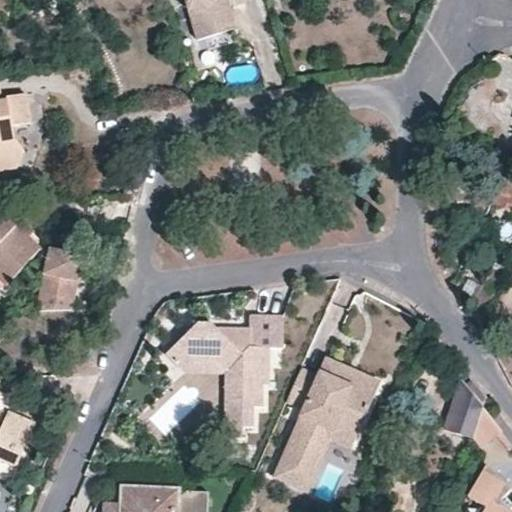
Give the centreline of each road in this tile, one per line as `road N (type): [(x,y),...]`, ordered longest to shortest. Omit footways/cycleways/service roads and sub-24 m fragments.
road 1 (residential): [(147,282),(142,270),(170,130),(184,115),(387,91),(423,98)]
road 2 (residential): [(147,282),(166,286),(347,259),(404,267)]
road 3 (residential): [(51,511),(147,282)]
road 4 (residential): [(423,98),(404,267)]
road 5 (residential): [(404,267),(488,369)]
